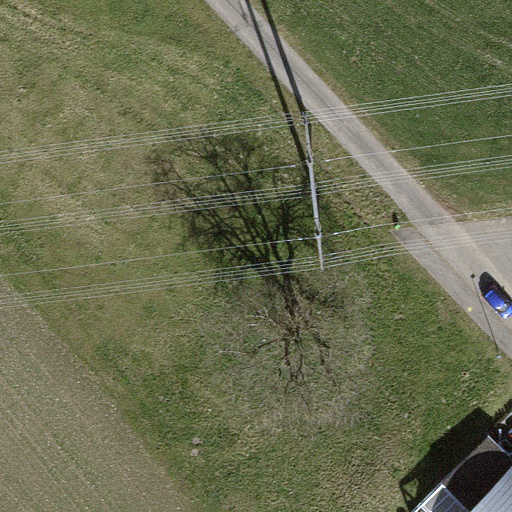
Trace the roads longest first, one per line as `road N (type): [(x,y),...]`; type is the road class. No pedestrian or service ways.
road 1 (track): [(225,0),(457,248)]
road 2 (residential): [(511,305),(457,248),(511,242)]
